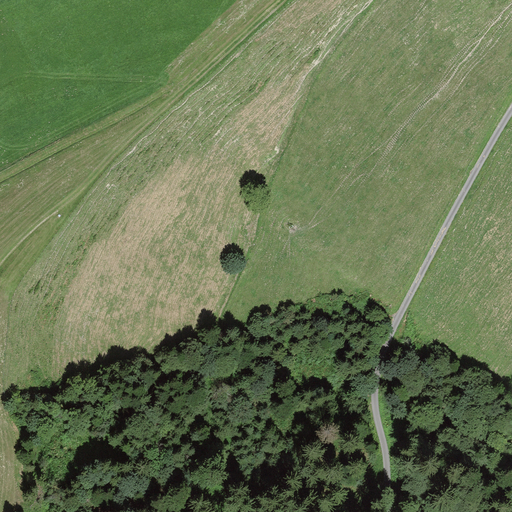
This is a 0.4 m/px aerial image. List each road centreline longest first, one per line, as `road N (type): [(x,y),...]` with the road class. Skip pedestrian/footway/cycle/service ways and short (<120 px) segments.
road 1 (track): [(511,110),(378,366),(374,405),(394,511)]
road 2 (track): [(285,0),(166,86),(0,177)]
